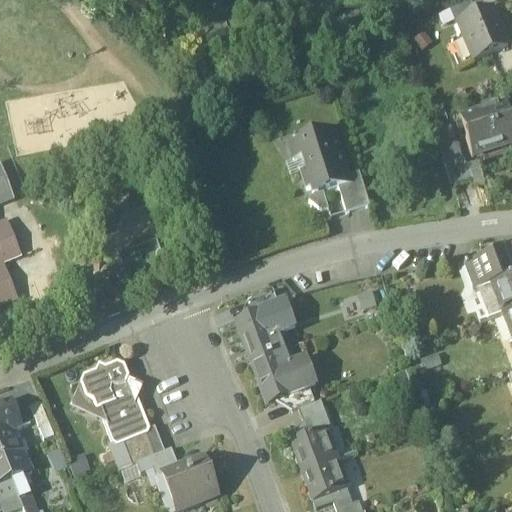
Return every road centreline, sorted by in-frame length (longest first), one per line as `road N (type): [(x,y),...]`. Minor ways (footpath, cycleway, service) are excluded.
road 1 (residential): [(511,223),(349,247),(189,305)]
road 2 (residential): [(189,305),(204,374),(238,421),(271,511)]
road 3 (residential): [(189,305),(0,380)]
